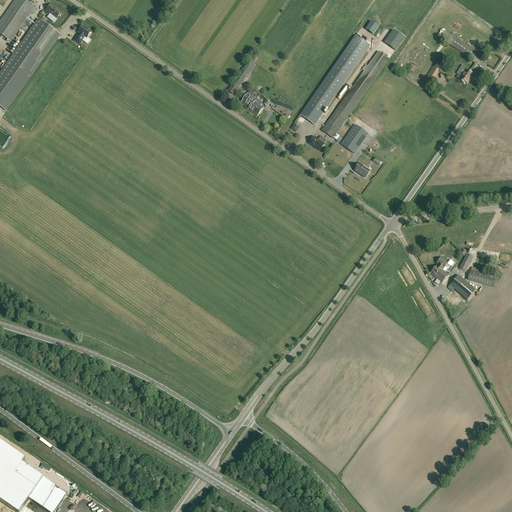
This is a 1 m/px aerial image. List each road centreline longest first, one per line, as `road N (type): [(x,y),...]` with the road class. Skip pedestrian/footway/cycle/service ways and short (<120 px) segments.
road 1 (unclassified): [(390,224),(71,0)]
road 2 (primary): [(266,511),(0,359)]
road 3 (primary): [(231,432),(125,368),(0,325)]
road 4 (unclassified): [(511,439),(390,224)]
road 5 (unclassified): [(242,417),(390,224)]
road 6 (unclassified): [(390,224),(511,51)]
road 7 (primary): [(0,409),(136,511)]
road 8 (primary): [(345,511),(299,460),(242,417)]
road 9 (unclassified): [(390,224),(511,206)]
